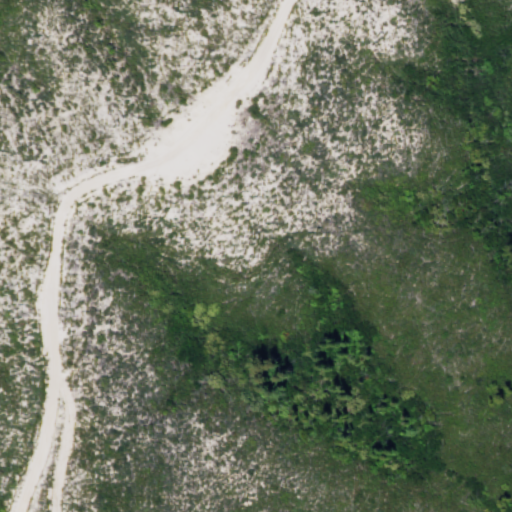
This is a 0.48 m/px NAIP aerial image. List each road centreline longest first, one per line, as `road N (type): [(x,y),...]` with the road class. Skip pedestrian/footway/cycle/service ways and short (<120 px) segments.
road 1 (track): [(15,511),(38,455),(54,375),(42,318),(57,205),(104,178),(177,156),(231,98),(284,0)]
road 2 (track): [(56,511),(71,412),(54,375)]
